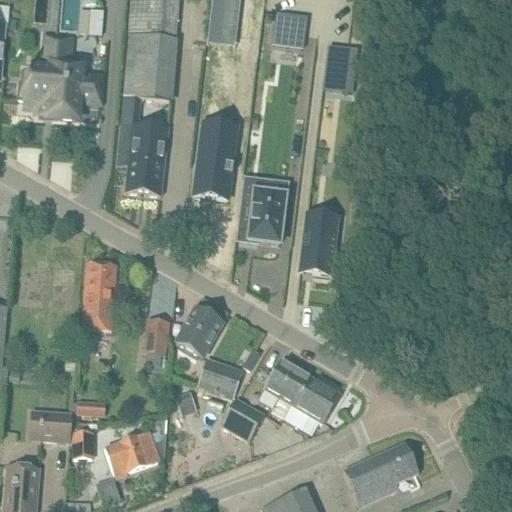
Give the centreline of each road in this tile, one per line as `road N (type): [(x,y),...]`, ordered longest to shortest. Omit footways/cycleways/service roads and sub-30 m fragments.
road 1 (residential): [(407,404),(0,172)]
road 2 (unclassified): [(162,511),(296,463),(407,404)]
road 3 (unclassified): [(478,511),(430,415),(407,404)]
